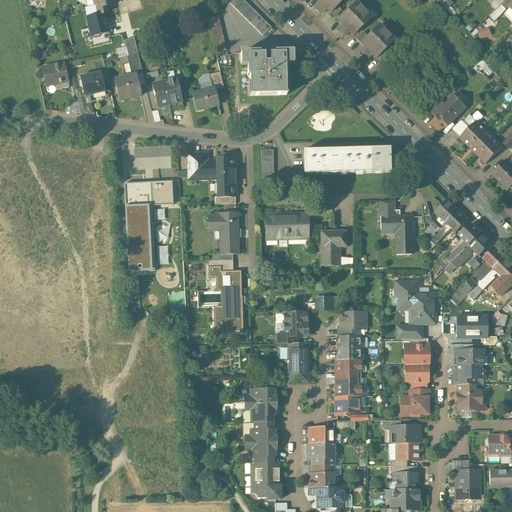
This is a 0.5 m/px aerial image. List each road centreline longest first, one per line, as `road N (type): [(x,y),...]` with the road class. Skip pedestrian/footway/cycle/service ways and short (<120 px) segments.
road 1 (residential): [(0,116),(241,139),(273,127),(333,69)]
road 2 (primary): [(333,69),(511,235)]
